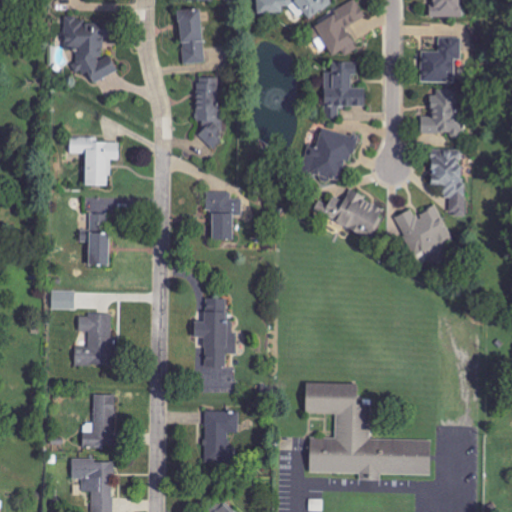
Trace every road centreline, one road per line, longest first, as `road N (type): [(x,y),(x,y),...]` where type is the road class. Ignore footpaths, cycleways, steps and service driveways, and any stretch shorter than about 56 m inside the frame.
road 1 (residential): [(157,511),(164,138),(145,0)]
road 2 (residential): [(393,0),(392,168)]
